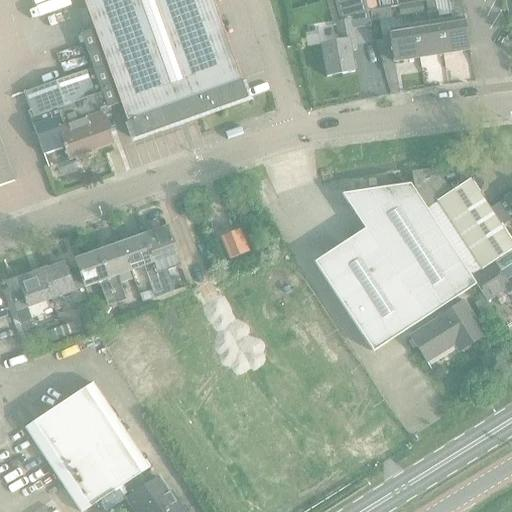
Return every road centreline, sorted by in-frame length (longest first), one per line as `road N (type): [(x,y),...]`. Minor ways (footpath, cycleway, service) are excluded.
road 1 (tertiary): [(0,239),(287,141)]
road 2 (tertiary): [(287,141),(511,105)]
road 3 (primary): [(363,511),(511,420)]
road 4 (unclassified): [(250,0),(287,141)]
